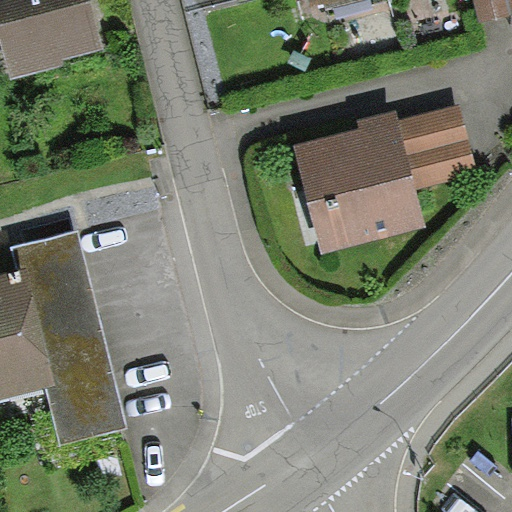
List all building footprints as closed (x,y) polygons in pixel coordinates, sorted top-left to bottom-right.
[(90,0),(0,0),(0,36),(11,79),(65,66),(63,60),(104,49),(90,0)] [(511,13),(511,0),(474,0),(480,22),(511,13)] [(460,105),(400,121),(418,191),(478,175),(460,105)] [(360,127),(295,144),(322,252),(427,227),(418,191),(400,121),(397,110),(358,120),(360,127)] [(14,248),(19,270),(28,267),(57,387),(48,389),(61,445),(127,429),(79,232),(14,248)] [(19,270),(0,274),(0,400),(48,389),(57,387),(28,267),(19,270)]
